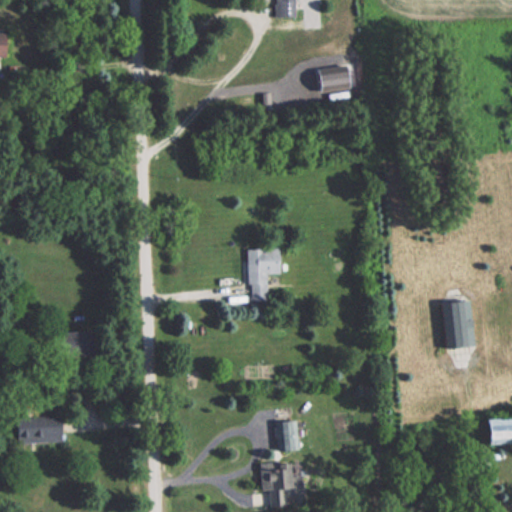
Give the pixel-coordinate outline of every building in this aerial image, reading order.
[(266,0),(267,17),(288,16),(287,0),(266,0)] [(277,273),(276,247),(243,248),(244,299),(264,299),(263,273),(277,273)] [(435,300),(442,346),(469,342),(463,297),(435,300)] [(58,413),(10,417),(12,444),(60,440),(58,413)] [(511,416),(480,418),(481,443),(511,441),(511,416)] [(273,449),(294,448),(293,420),(272,420),(273,449)] [(255,462),(256,489),(263,489),(264,504),(283,504),(283,495),(296,495),(295,461),(255,462)]
